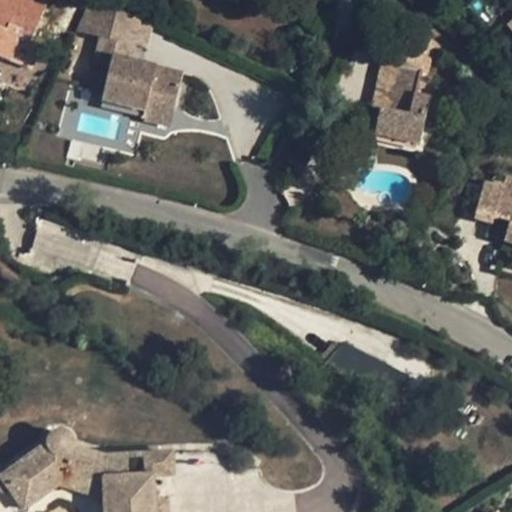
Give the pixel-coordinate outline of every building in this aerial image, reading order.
[(28,42),(45,0),(0,0),(0,57),(9,61),(17,38),(28,42)] [(151,26),(93,0),(91,0),(77,33),(101,38),(134,46),(146,49),(151,26)] [(491,37),(508,22),(494,5),(489,10),(480,0),(474,0),(466,7),(491,37)] [(440,47),(428,36),(413,52),(432,57),(440,47)] [(28,42),(17,38),(9,61),(18,64),(28,42)] [(182,74),(130,62),(134,46),(101,38),(94,65),(110,69),(102,101),(146,112),(148,105),(174,112),(182,74)] [(381,109),(394,48),(385,46),(371,106),(381,109)] [(375,135),(420,145),(430,99),(414,96),(419,71),(428,73),(432,57),(413,52),(394,48),(381,109),(375,135)] [(174,112),(148,105),(146,112),(144,120),(170,126),(174,112)] [(511,180),(504,179),(502,186),(492,183),(492,185),(484,183),(474,219),(489,223),(493,224),(494,219),(509,223),(504,242),(511,244),(511,180)] [(494,219),(493,224),(489,223),(486,236),(504,242),(509,223),(494,219)] [(152,511),(152,496),(150,476),(171,475),(170,453),(102,455),(69,446),(70,440),(69,437),(66,433),(63,431),(59,430),(51,433),(49,436),(47,442),(0,475),(0,489),(4,492),(8,492),(10,491),(23,508),(57,483),(104,498),(104,511),(152,511)] [(164,511),(164,496),(152,496),(152,511),(164,511)]
